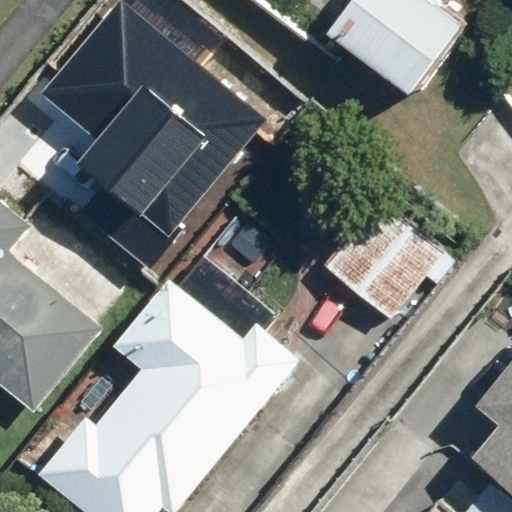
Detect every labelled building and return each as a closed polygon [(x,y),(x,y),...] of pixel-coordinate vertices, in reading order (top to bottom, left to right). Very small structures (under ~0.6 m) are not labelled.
[(353,0),(325,40),(409,101),(462,27),(439,10),(445,0),(353,0)] [(264,121),(122,1),(44,92),(97,138),(78,161),(108,187),(86,213),(143,262),(264,121)] [(0,200),(0,391),(35,418),(106,329),(13,255),(35,228),(0,200)] [(325,273),(388,323),(447,250),(384,200),(325,273)] [(78,511),(183,511),(304,362),(267,332),(283,313),(196,245),(19,465),(78,511)] [(511,419),(450,370),(395,439),(457,489),(511,420),(511,419)] [(511,511),(511,496),(494,482),(469,511),(511,511)]
